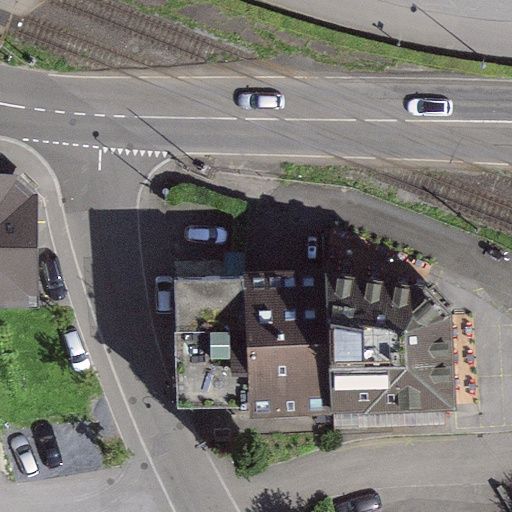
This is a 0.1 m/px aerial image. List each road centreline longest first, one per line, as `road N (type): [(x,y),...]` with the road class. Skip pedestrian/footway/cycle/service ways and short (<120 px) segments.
road 1 (primary): [(102,116),(511,125)]
road 2 (residential): [(194,494),(121,314),(100,205),(102,116)]
road 3 (unclassified): [(194,494),(0,510)]
